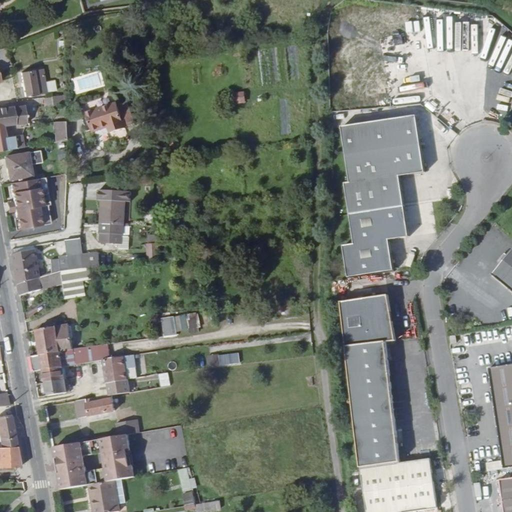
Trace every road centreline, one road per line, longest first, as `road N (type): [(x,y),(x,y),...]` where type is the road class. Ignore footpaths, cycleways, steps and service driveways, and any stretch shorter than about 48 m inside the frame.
road 1 (unclassified): [(465,511),(427,290),(436,261),(475,209),(487,158)]
road 2 (residential): [(45,511),(0,255)]
road 3 (unclassified): [(312,326),(344,511)]
road 4 (unknown): [(312,326),(138,339)]
